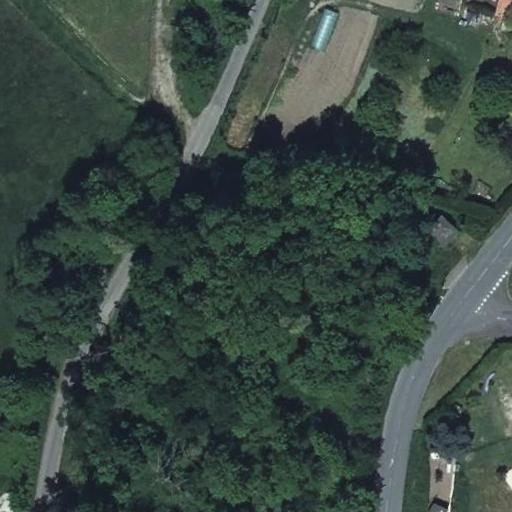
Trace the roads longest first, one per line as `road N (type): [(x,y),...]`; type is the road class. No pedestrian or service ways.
road 1 (unclassified): [(52,511),(55,444),(101,324),(188,166),(262,0)]
road 2 (unclassified): [(383,511),(406,372),(447,312)]
road 3 (unknown): [(204,130),(142,41),(147,0)]
